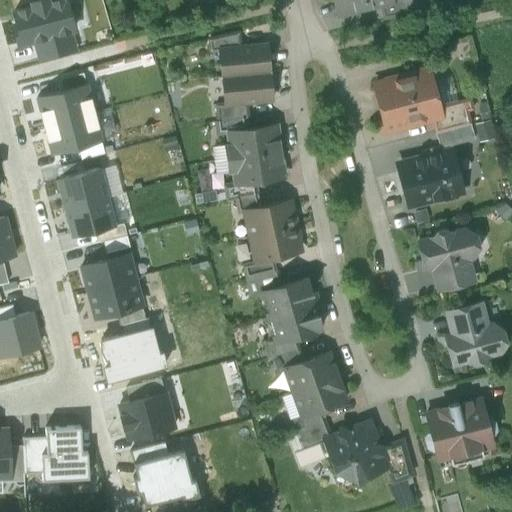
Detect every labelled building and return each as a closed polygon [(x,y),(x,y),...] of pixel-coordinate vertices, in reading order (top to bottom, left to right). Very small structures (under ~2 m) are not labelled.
[(35,39),(39,56),(72,48),(68,30),(73,28),(65,0),(52,0),(13,10),(21,43),(35,39)] [(333,0),(337,15),(381,5),(392,2),(391,0),(333,0)] [(410,0),(391,0),(392,2),(381,5),(384,17),(413,9),(410,0)] [(239,31),(207,39),(209,52),(219,51),(218,50),(240,48),(239,31)] [(240,48),(218,50),(219,51),(221,77),(269,72),(266,45),(240,48)] [(421,68),(401,73),(402,76),(374,84),(386,130),(431,118),(440,116),(438,106),(436,99),(438,98),(434,83),(431,83),(428,70),(422,71),(421,68)] [(269,72),(221,77),(224,103),(224,104),(247,102),(272,99),(269,72)] [(165,83),(166,95),(176,94),(175,82),(165,83)] [(43,124),(92,112),(85,84),(36,97),(43,124)] [(469,98),(438,106),(440,116),(431,118),(435,132),(470,123),(466,110),(472,109),(469,98)] [(247,102),(224,104),(224,103),(215,104),(216,121),(245,117),(248,117),(247,102)] [(50,153),(100,141),(92,112),(43,124),(50,153)] [(245,117),(216,121),(214,121),(216,135),(228,133),(227,132),(247,129),(245,117)] [(449,143),(449,145),(474,139),(470,123),(435,132),(439,146),(449,143)] [(247,129),(227,132),(228,133),(229,144),(225,145),(227,159),(279,151),(275,125),(247,129)] [(422,157),(450,149),(449,145),(449,143),(439,146),(420,150),(422,157)] [(422,157),(396,164),(406,206),(462,192),(450,149),(422,157)] [(279,151),(227,159),(229,172),(233,172),(235,182),(235,184),(255,181),(283,177),(279,151)] [(63,210),(107,199),(100,170),(55,182),(63,210)] [(255,181),(235,184),(235,182),(223,184),(225,199),(233,198),(257,194),(255,181)] [(192,198),(200,204),(205,195),(197,190),(192,198)] [(257,194),(233,198),(236,212),(244,210),(260,206),(257,194)] [(70,239),(115,227),(107,199),(63,210),(70,239)] [(260,206),(244,210),(250,235),(293,226),(287,200),(260,206)] [(413,212),(415,223),(428,220),(425,209),(413,212)] [(0,258),(15,255),(5,216),(0,217),(0,258)] [(293,226),(250,235),(255,260),(256,261),(272,257),(299,251),(293,226)] [(449,232),(444,229),(437,231),(433,236),(417,240),(423,260),(415,262),(417,271),(438,266),(460,260),(472,256),(477,247),(474,234),(464,228),(449,232)] [(85,293),(133,281),(126,255),(79,267),(85,293)] [(272,257),(256,261),(255,260),(241,263),(244,279),(275,271),(272,257)] [(460,260),(438,266),(443,287),(466,282),(460,260)] [(0,282),(28,282),(28,264),(0,264),(0,282)] [(244,279),(243,279),(249,298),(260,294),(259,291),(280,285),(275,271),(244,279)] [(280,285),(259,291),(260,294),(267,316),(309,304),(306,294),(310,293),(306,278),(280,285)] [(92,320),(140,308),(133,281),(85,293),(92,320)] [(479,302),(452,309),(458,331),(485,324),(479,302)] [(309,304),(267,316),(273,337),(274,341),(293,336),(320,328),(316,313),(312,314),(309,304)] [(0,320),(0,353),(1,358),(40,348),(31,312),(0,320)] [(458,331),(437,337),(439,346),(447,344),(452,363),(469,359),(474,361),(480,360),(483,355),(499,351),(504,341),(501,328),(491,322),(485,324),(458,331)] [(110,380),(158,368),(148,330),(100,342),(110,380)] [(293,336),(274,341),(273,337),(261,341),(266,358),(270,357),(297,348),(293,336)] [(297,348),(270,357),(275,371),(283,368),(283,367),(301,360),(297,348)] [(301,360),(283,367),(283,368),(291,391),(336,375),(328,351),(301,360)] [(336,375),(291,391),(300,415),(300,416),(319,409),(345,399),(336,375)] [(474,378),(442,387),(447,406),(425,412),(430,431),(428,432),(426,435),(425,438),(426,441),(427,443),(429,445),(431,445),(434,445),(437,458),(491,444),(488,432),(490,430),(492,428),(493,426),(493,423),(491,420),(490,419),(487,418),(484,417),(474,378)] [(127,440),(175,428),(165,389),(117,402),(127,440)] [(319,409),(300,416),(300,415),(291,418),(297,433),(324,423),(319,409)] [(366,420),(345,428),(339,426),(337,431),(329,434),(322,437),(323,439),(329,453),(334,468),(355,478),(386,466),(387,465),(381,451),(383,446),(383,445),(378,443),(370,422),(366,420)] [(324,423),(297,433),(303,447),(323,439),(322,437),(329,434),(324,423)] [(0,481),(12,481),(10,428),(0,428),(0,481)] [(43,482),(87,480),(87,458),(81,458),(80,430),(46,431),(47,459),(43,459),(43,482)] [(329,453),(323,439),(303,447),(295,450),(301,464),(329,453)] [(401,439),(384,446),(383,445),(383,446),(381,451),(387,465),(386,466),(392,481),(402,477),(410,474),(401,439)] [(142,511),(159,511),(201,502),(195,475),(190,476),(184,449),(129,463),(133,478),(128,479),(133,501),(139,499),(142,511)] [(488,511),(481,487),(457,493),(449,466),(426,472),(434,500),(456,494),(460,511),(488,511)] [(402,477),(392,481),(386,483),(392,497),(408,490),(402,477)]
